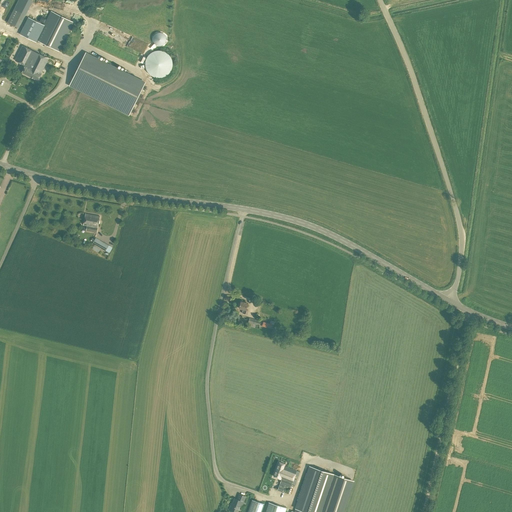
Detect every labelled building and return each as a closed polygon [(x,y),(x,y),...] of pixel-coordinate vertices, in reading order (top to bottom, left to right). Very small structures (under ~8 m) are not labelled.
[(17,27),(31,0),(30,0),(18,0),(7,22),(17,27)] [(44,25),(34,20),(28,17),(20,34),(36,42),(37,40),(59,52),(74,22),(51,11),(44,25)] [(38,80),(41,73),(48,59),(22,46),(15,60),(25,66),(22,73),(38,80)] [(147,58),(146,59),(146,60),(145,62),(145,63),(145,64),(145,66),(145,67),(146,69),(146,70),(147,71),(148,72),(149,73),(150,74),(151,75),(152,76),(153,76),(155,77),(156,77),(157,78),(159,78),(160,78),(161,77),(163,77),(164,76),(165,76),(167,75),(168,74),(169,73),(170,72),(170,71),(171,70),(172,68),(172,67),(172,66),(172,64),(172,63),(172,62),(172,60),(171,59),(171,58),(170,56),(169,55),(168,54),(167,53),(166,53),(165,52),(163,51),(162,51),(161,51),(159,50),(158,51),(157,51),(155,51),(154,51),(153,52),(151,53),(150,53),(149,54),(148,55),(147,56),(147,58)] [(129,116),(146,82),(86,52),(69,86),(129,116)] [(97,233),(97,228),(100,216),(86,213),(83,226),(87,226),(86,231),(97,233)] [(106,251),(109,245),(96,238),(92,243),(106,251)] [(247,314),(248,310),(246,310),(248,303),(241,301),(239,308),(242,309),(241,313),(247,314)] [(259,329),(261,321),(250,318),(248,326),(259,329)] [(274,329),(276,322),(270,321),(269,323),(263,322),(262,326),(274,329)] [(282,479),(292,483),(296,471),(284,466),(284,464),(279,462),(274,476),(280,479),(281,478),(282,479)] [(343,511),(354,481),(309,466),(295,508),(296,509),(294,511),(343,511)] [(290,487),(292,483),(282,479),(278,490),(283,492),(284,489),(283,488),(284,485),(290,487)] [(241,507),(245,497),(239,495),(237,500),(234,499),(233,503),(231,503),(229,509),(236,511),(237,511),(239,506),(241,507)] [(261,511),(264,504),(252,500),(248,511),(261,511)] [(284,511),(285,509),(269,503),(265,511),(284,511)]
